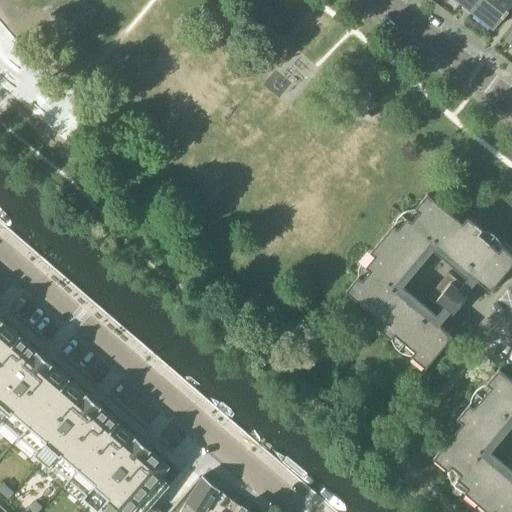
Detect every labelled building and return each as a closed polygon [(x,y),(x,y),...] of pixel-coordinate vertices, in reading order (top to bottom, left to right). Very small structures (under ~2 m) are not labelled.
[(511,6),(511,0),(457,0),(494,29),(511,6)] [(398,229),(394,225),(370,252),(375,256),(366,267),(370,271),(362,281),(358,277),(346,291),(381,321),(376,326),(391,339),(395,334),(415,351),(411,356),(426,368),(452,336),(403,295),(402,295),(395,289),(396,289),(394,288),(433,242),(434,243),(441,249),(490,291),(511,265),(511,254),(502,247),(499,251),(478,234),(482,230),(468,218),(463,223),(428,194),(415,209),(420,212),(412,221),(407,218),(398,229)] [(467,297),(450,283),(437,298),(454,312),(467,297)] [(0,440),(82,511),(159,511),(151,505),(170,484),(160,475),(168,466),(164,463),(164,459),(160,456),(157,456),(150,451),(152,449),(147,446),(146,447),(138,440),(139,439),(135,435),(134,437),(128,431),(128,428),(124,425),(121,425),(115,420),(114,416),(110,413),(107,413),(101,408),(102,406),(98,403),(97,404),(89,397),(90,396),(86,392),(85,394),(79,388),(78,385),(74,382),(71,382),(65,377),(65,374),(61,370),(58,370),(52,365),(53,364),(49,360),(48,361),(40,355),(41,353),(37,350),(36,351),(30,345),(29,342),(25,339),(22,339),(16,334),(16,331),(12,327),(9,327),(0,319),(0,440)] [(511,511),(511,478),(482,453),(483,452),(488,445),(489,445),(511,418),(511,380),(499,369),(487,384),(491,387),(474,408),(469,404),(457,419),(463,423),(433,459),(448,471),(452,466),(461,474),(457,479),(468,488),(464,492),(487,511),(494,511),(496,511),(511,511)] [(203,476),(186,503),(199,511),(251,511),(242,506),(241,507),(203,476)] [(3,484),(0,487),(0,492),(8,499),(13,492),(3,484)] [(34,500),(25,511),(38,511),(42,507),(34,500)] [(199,511),(186,503),(179,511),(199,511)]
